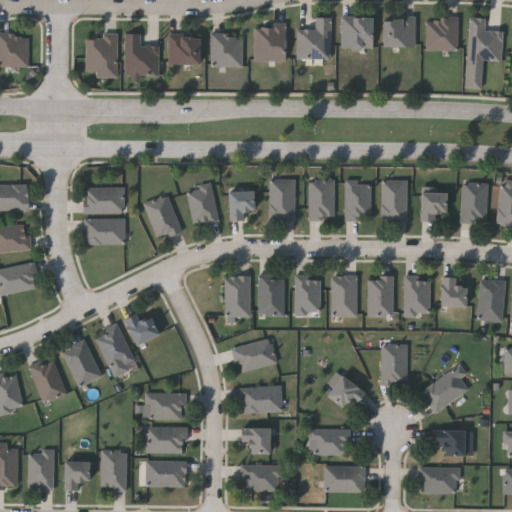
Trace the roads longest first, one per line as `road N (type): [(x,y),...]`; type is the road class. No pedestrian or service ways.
road 1 (secondary): [(58,146),(511,156)]
road 2 (residential): [(84,306),(205,254),(238,248),(511,256)]
road 3 (secondary): [(511,113),(168,108)]
road 4 (residential): [(214,511),(213,382),(164,272)]
road 5 (residential): [(62,8),(217,9),(261,0)]
road 6 (residential): [(58,146),(62,248),(84,306)]
